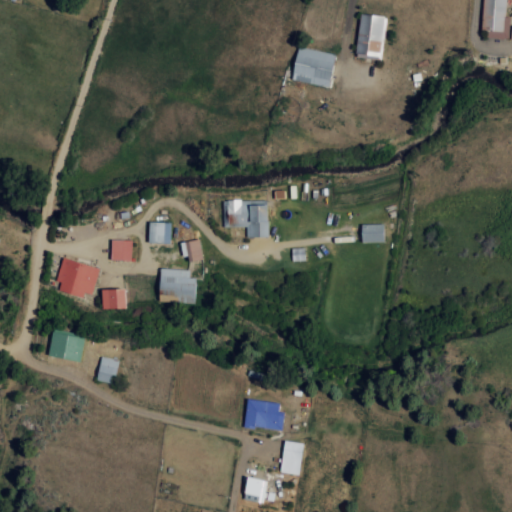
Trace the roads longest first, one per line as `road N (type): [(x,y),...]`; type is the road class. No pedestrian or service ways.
road 1 (residential): [(91,511),(218,262)]
road 2 (residential): [(105,0),(46,195)]
road 3 (residential): [(40,225),(16,346),(0,344)]
road 4 (residential): [(16,346),(137,413)]
